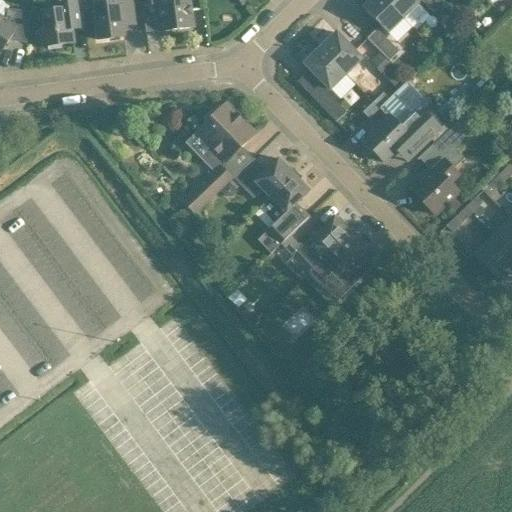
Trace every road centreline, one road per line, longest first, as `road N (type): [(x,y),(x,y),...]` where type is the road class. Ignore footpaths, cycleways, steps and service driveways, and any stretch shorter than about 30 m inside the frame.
road 1 (residential): [(246,65),(471,304),(511,303)]
road 2 (residential): [(246,65),(0,98)]
